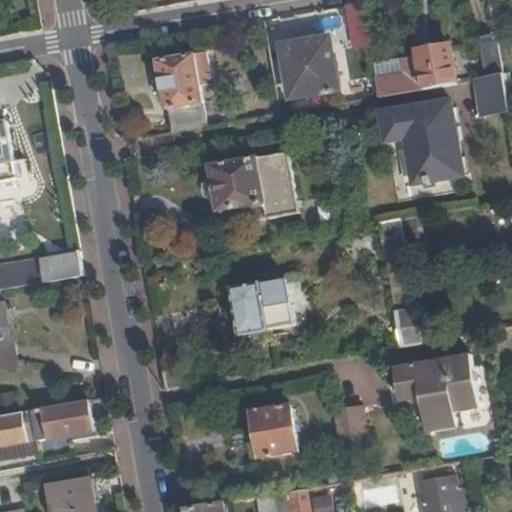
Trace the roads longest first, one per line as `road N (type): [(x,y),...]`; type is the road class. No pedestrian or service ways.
road 1 (residential): [(161,511),(77,38)]
road 2 (residential): [(77,38),(314,0)]
